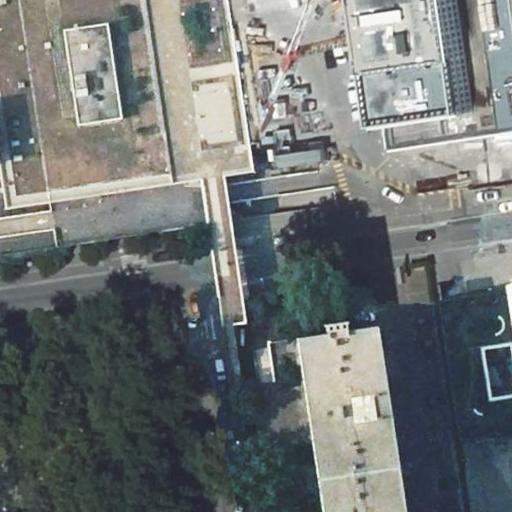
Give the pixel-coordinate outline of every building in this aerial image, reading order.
[(0,0),(0,171),(6,210),(201,179),(222,175),(253,170),(227,0),(0,0)] [(373,0),(392,123),(474,111),(457,0),(373,0)] [(511,0),(457,0),(474,111),(392,123),(396,150),(463,139),(511,131),(511,0)] [(511,288),(509,290),(444,300),(468,449),(511,441),(511,288)] [(404,511),(376,326),(296,338),(322,511),(404,511)]
